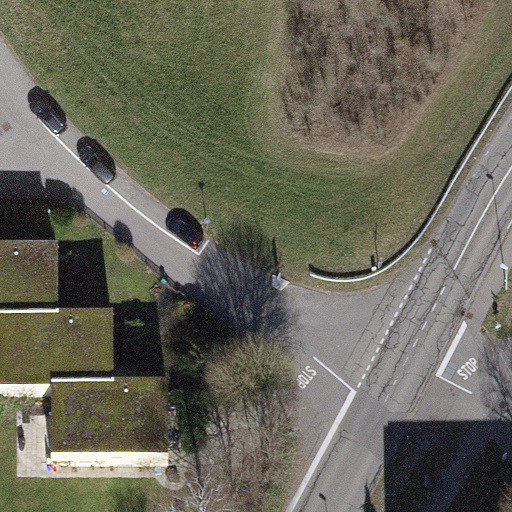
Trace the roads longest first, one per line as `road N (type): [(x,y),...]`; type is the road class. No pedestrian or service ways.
road 1 (residential): [(0,66),(82,182),(208,278),(394,394)]
road 2 (tertiary): [(511,174),(482,216),(411,359)]
road 3 (tertiary): [(394,394),(329,511)]
road 4 (residential): [(411,359),(487,410),(511,439)]
